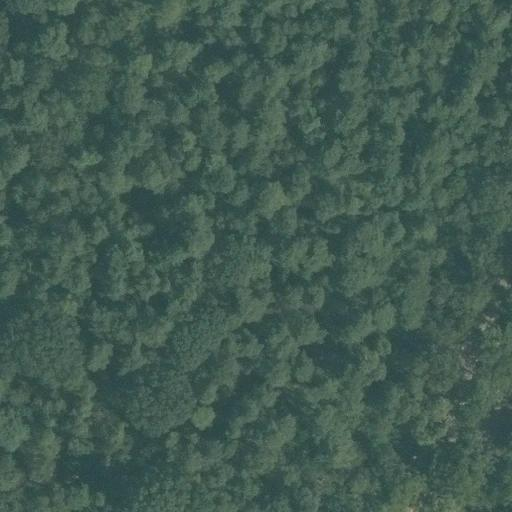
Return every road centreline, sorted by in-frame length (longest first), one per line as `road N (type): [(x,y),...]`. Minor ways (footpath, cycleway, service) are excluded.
road 1 (track): [(200,493),(334,0)]
road 2 (tertiary): [(404,511),(511,238)]
road 3 (track): [(168,511),(200,493),(436,430)]
